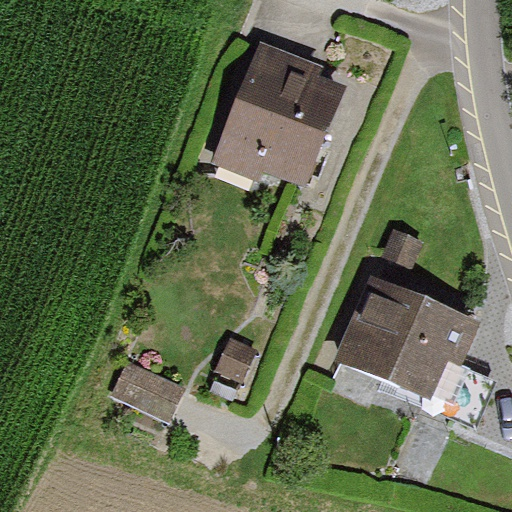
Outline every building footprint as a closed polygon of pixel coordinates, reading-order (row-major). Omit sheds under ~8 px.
[(326,70),(262,45),(212,168),(259,186),(263,175),(307,193),(347,93),(321,83),(326,70)] [(396,233),(384,260),(414,273),(426,246),(396,233)] [(374,285),(338,366),(473,425),(491,383),(465,371),(482,332),(374,285)] [(259,353),(231,340),(216,374),(244,387),(259,353)] [(128,364),(111,399),(170,427),(187,392),(128,364)]
